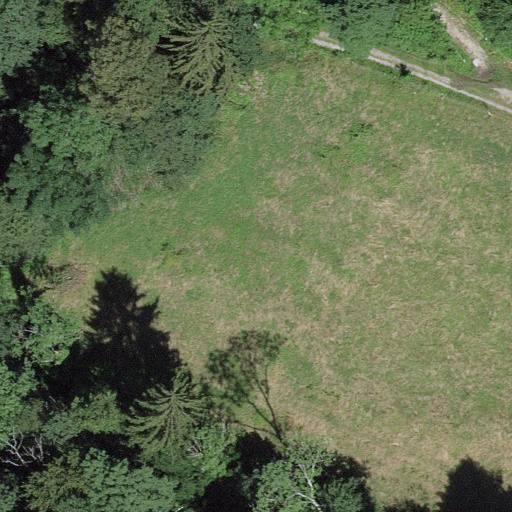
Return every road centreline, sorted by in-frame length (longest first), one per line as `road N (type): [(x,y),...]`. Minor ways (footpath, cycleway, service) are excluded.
road 1 (track): [(147,0),(256,17),(511,98)]
road 2 (track): [(507,96),(462,25),(426,0)]
